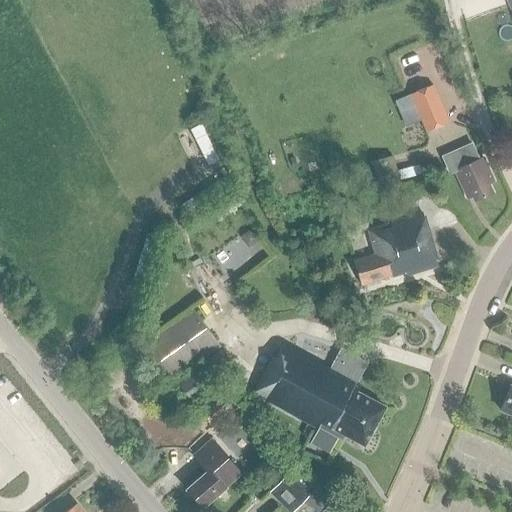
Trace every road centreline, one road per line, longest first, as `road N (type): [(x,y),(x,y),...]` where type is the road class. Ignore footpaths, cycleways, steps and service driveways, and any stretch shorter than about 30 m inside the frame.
road 1 (unclassified): [(399,511),(485,292),(511,249)]
road 2 (unclassified): [(152,511),(0,331)]
road 3 (track): [(511,183),(465,76),(447,0)]
